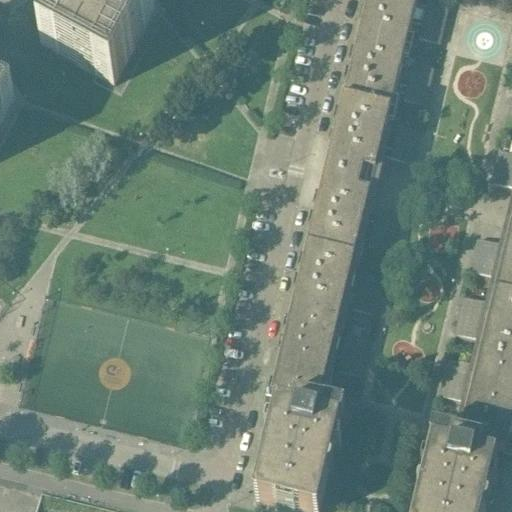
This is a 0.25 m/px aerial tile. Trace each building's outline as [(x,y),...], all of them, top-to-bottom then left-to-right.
[(114,88),(155,14),(128,0),(65,0),(40,48),(114,88)] [(363,26),(359,42),(406,53),(410,35),(419,37),(418,43),(439,48),(448,11),(427,6),(426,12),(416,10),(418,0),(372,0),(371,6),(364,5),(362,16),(369,17),(366,27),(363,26)] [(348,88),(344,104),(391,116),(395,97),(405,99),(403,105),(424,110),(433,73),(412,68),(411,74),(401,72),(406,53),(359,42),(355,58),(359,59),(356,68),(350,66),(347,78),(354,79),(351,89),(348,88)] [(0,128),(8,113),(14,103),(0,94),(0,128)] [(391,116),(344,104),(340,120),(344,121),(341,131),(334,129),(332,140),(339,142),(336,151),(333,151),(326,178),(362,186),(364,176),(375,179),(380,161),(410,168),(418,136),(397,131),(396,136),(386,134),(391,116)] [(511,158),(498,155),(491,187),(511,192),(511,158)] [(389,256),(396,224),(366,217),(371,199),(360,196),(362,186),(326,178),(320,205),(324,205),(321,215),(314,213),(311,224),(318,226),(316,235),(313,234),(309,251),(355,262),(360,244),(369,246),(368,251),(389,256)] [(511,233),(507,251),(477,244),(469,276),(490,281),(492,275),(501,277),(496,296),(511,299),(511,233)] [(298,297),(294,313),(340,324),(345,306),(354,308),(353,314),(373,319),(382,282),(362,277),(360,283),(351,281),(355,262),(309,251),(305,267),(308,268),(306,277),(299,276),(296,287),(303,289),(301,298),(298,297)] [(511,299),(496,296),(492,315),(483,313),(484,307),(463,302),(454,339),(475,344),(477,338),(486,340),(481,358),(511,365),(511,299)] [(340,324),(294,313),(290,329),(293,330),(291,339),(284,337),(281,349),(288,350),(286,360),(282,359),(272,402),(283,404),(317,414),(319,414),(330,368),(339,370),(338,376),(358,381),(367,344),(347,339),(345,345),(336,343),(340,324)] [(511,365),(481,358),(477,377),(468,374),(469,369),(448,364),(439,401),(460,406),(461,400),(471,402),(460,448),(461,448),(496,456),(507,458),(511,435),(511,365)] [(317,414),(283,404),(281,414),(277,413),(254,506),(281,511),(320,511),(341,428),(343,429),(345,419),(343,419),(344,418),(326,414),(323,424),(320,423),(316,418),(317,414)] [(454,456),(451,455),(453,444),(436,440),(435,441),(434,441),(431,450),(433,450),(418,511),(486,511),(497,466),(493,465),(496,456),(461,448),(460,452),(454,456)]
